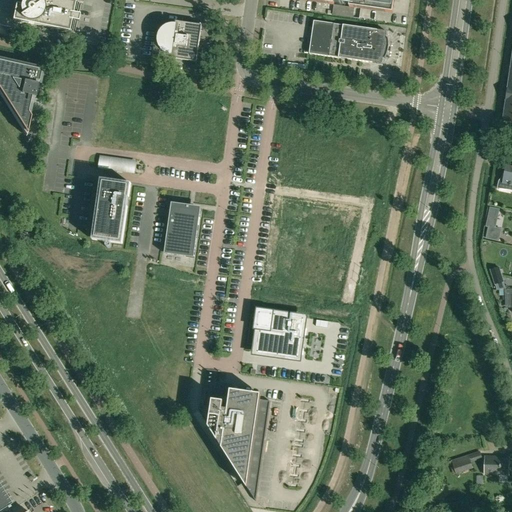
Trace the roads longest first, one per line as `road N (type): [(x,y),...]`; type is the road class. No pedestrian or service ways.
road 1 (residential): [(511,381),(469,254),(503,0)]
road 2 (primary): [(151,511),(0,272)]
road 3 (unclassified): [(440,106),(246,75),(250,0)]
road 4 (primary): [(0,304),(131,511)]
road 5 (tertiary): [(409,298),(454,108)]
road 6 (tertiary): [(440,106),(409,298)]
road 7 (tertiary): [(409,298),(362,486)]
road 8 (unknown): [(132,318),(152,159)]
road 9 (unclassified): [(78,511),(0,386)]
